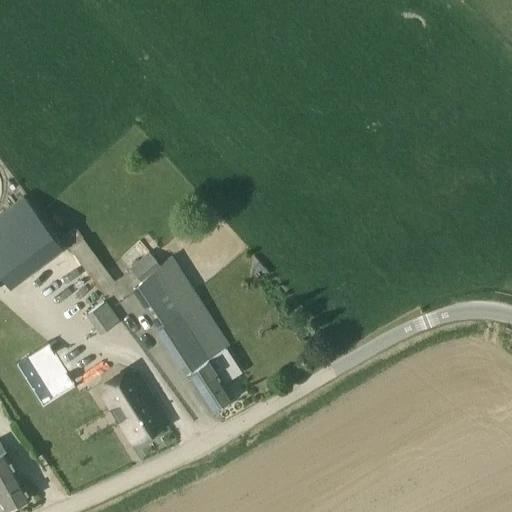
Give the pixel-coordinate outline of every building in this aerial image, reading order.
[(63,248),(53,234),(24,195),(0,212),(0,273),(10,287),(63,248)] [(83,239),(70,249),(101,290),(114,281),(83,239)] [(140,241),(120,258),(141,281),(138,283),(131,289),(158,329),(157,330),(186,373),(210,411),(233,396),(209,359),(229,345),(172,255),(164,261),(160,265),(140,241)] [(99,334),(119,321),(105,299),(84,312),(99,334)] [(13,363),(43,408),(77,387),(69,375),(71,374),(55,350),(53,351),(47,341),(33,350),(13,363)] [(167,420),(135,370),(101,392),(133,442),(167,420)] [(0,440),(0,505),(3,511),(30,497),(7,452),(0,440)]
